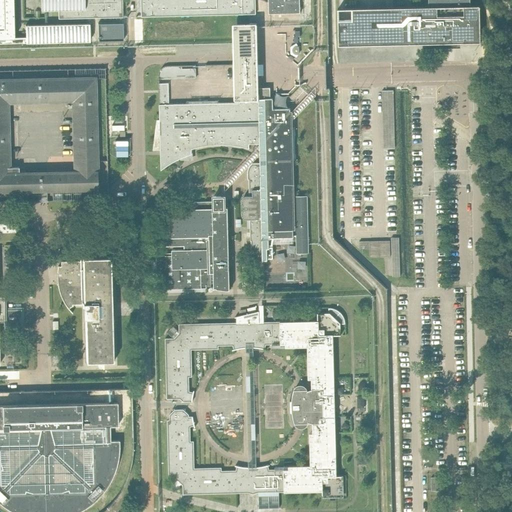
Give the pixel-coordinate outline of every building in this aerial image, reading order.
[(0,0),(0,43),(90,41),(89,23),(25,25),(25,37),(14,37),(12,0),(40,0),(41,10),(58,10),(58,19),(123,17),(122,0),(0,0)] [(255,0),(141,0),(142,17),(256,14),(255,0)] [(268,0),(269,14),(300,13),(299,0),(268,0)] [(360,8),(352,8),(352,13),(352,20),(338,21),(338,36),(339,40),(339,46),(352,45),(381,45),(411,44),(447,43),(452,43),(458,43),(460,43),(469,43),(481,42),(481,33),(480,6),(471,6),(470,0),(428,0),(429,7),(418,7),(411,7),(408,7),(405,7),(403,7),(398,8),(394,8),(393,8),(389,8),(386,8),(372,8),(369,8),(366,8),(360,8)] [(258,58),(257,26),(257,23),(256,23),(250,23),(233,23),(234,43),(234,54),(234,59),(234,62),(234,64),(235,77),(235,100),(240,100),(258,99),(258,88),(258,76),(258,75),(258,58)] [(291,54),(297,57),(298,54),(299,53),(299,46),(298,46),(296,43),(291,47),(291,54)] [(182,66),(168,66),(166,66),(165,66),(163,67),(162,68),(161,69),(160,70),(159,72),(159,73),(158,74),(158,75),(158,78),(196,77),(195,68),(182,68),(182,66)] [(0,189),(99,188),(95,88),(95,78),(0,79),(0,189)] [(291,121),(290,111),(290,108),(273,108),(273,98),(270,98),(270,87),(258,88),(258,99),(240,100),(240,102),(169,104),(168,83),(158,83),(159,107),(161,170),(171,163),(181,158),(181,159),(192,159),(191,149),(195,148),(206,146),(217,145),(228,145),(238,146),(249,148),(249,144),(260,144),(260,145),(256,149),(260,154),(260,163),(252,163),(251,164),(249,166),(248,168),(248,170),(248,173),(248,179),(249,179),(249,196),(246,196),(245,196),(244,196),(244,197),(243,197),(243,198),(242,198),(242,199),(242,200),(241,200),(241,201),(242,201),(242,202),(241,202),(242,203),(242,204),(243,205),(243,206),(244,206),(245,206),(245,207),(246,207),(247,207),(247,208),(246,208),(245,208),(244,208),(244,209),(243,209),(243,210),(242,210),(242,211),(242,212),(242,213),(242,214),(242,215),(242,216),(243,216),(243,217),(244,218),(245,218),(245,219),(246,219),(250,219),(248,220),(248,227),(250,227),(250,240),(251,240),(251,258),(254,258),(254,261),(263,261),(263,260),(267,260),(267,258),(273,258),(272,247),(269,247),(269,245),(272,245),(272,244),(273,241),(274,238),(280,237),(280,239),(281,239),(281,238),(293,238),(293,236),(296,236),(296,253),(297,253),(297,251),(308,251),(308,253),(309,253),(307,195),(295,196),(295,203),(293,203),(291,121)] [(215,288),(230,288),(228,207),(225,207),(225,203),(221,204),(221,196),(213,197),(213,200),(213,201),(194,202),(194,207),(195,207),(195,209),(170,210),(170,218),(155,218),(156,245),(188,245),(188,250),(172,250),(172,253),(168,255),(156,255),(157,289),(201,288),(201,273),(214,273),(214,288),(215,288)] [(0,223),(0,232),(15,232),(16,232),(16,231),(17,231),(18,230),(18,229),(18,228),(19,228),(18,227),(18,226),(17,225),(17,224),(16,224),(15,223),(0,223)] [(57,273),(57,276),(57,285),(60,293),(63,301),(68,308),(70,311),(72,313),(72,312),(68,308),(73,306),(73,304),(83,304),(83,318),(85,318),(86,362),(102,364),(102,366),(103,366),(103,362),(114,361),(113,315),(113,310),(113,311),(112,303),(111,303),(110,257),(85,258),(85,255),(80,255),(80,261),(61,261),(61,266),(58,266),(58,269),(57,272),(57,273)] [(0,319),(4,319),(4,326),(3,326),(3,327),(22,326),(22,315),(21,315),(21,313),(16,313),(16,309),(4,310),(4,296),(0,296),(0,319)] [(340,324),(345,324),(345,321),(344,319),(343,316),(342,314),(340,312),(338,311),(336,309),(334,308),(331,308),(329,308),(329,313),(317,313),(318,320),(254,322),(249,321),(244,322),(189,324),(179,324),(179,333),(174,338),(165,338),(167,399),(180,399),(183,401),(189,401),(189,391),(189,377),(192,376),(191,349),(218,349),(218,345),(242,345),(242,347),(240,348),(249,347),(258,348),(258,347),(256,347),(256,344),(280,344),(280,347),(308,346),(308,374),(311,373),(312,389),(308,390),(307,389),(307,388),(306,387),(305,386),(305,385),(304,385),(302,384),(301,384),(300,384),(299,384),(298,385),(297,385),(296,386),(295,386),(295,387),(294,388),(294,389),(291,401),(292,412),(295,422),(295,424),(296,425),(297,426),(298,427),(299,427),(300,427),(300,428),(301,428),(303,428),(305,427),(306,426),(307,425),(308,424),(308,423),(308,422),(308,421),(313,422),(313,438),(310,438),(310,465),(283,466),(283,469),(260,470),(260,467),(261,467),(261,466),(255,467),(254,468),(251,468),(250,467),(244,467),(245,468),(245,470),(221,470),(222,467),(194,468),(194,441),(190,441),(190,416),(189,416),(189,414),(186,411),(172,412),(169,415),(169,420),(167,420),(169,481),(178,480),(183,485),(183,494),(248,493),(253,494),(258,492),(323,491),(323,482),(328,477),(337,476),(335,416),(333,335),(341,335),(340,324)] [(101,494),(106,488),(109,483),(112,477),(115,471),(116,465),(118,459),(119,453),(119,447),(119,440),(110,440),(110,426),(118,426),(117,403),(0,405),(0,503),(3,506),(9,509),(13,511),(77,511),(80,511),(86,507),(91,504),(96,499),(101,494)] [(441,490),(441,477),(431,477),(431,490),(441,490)]
